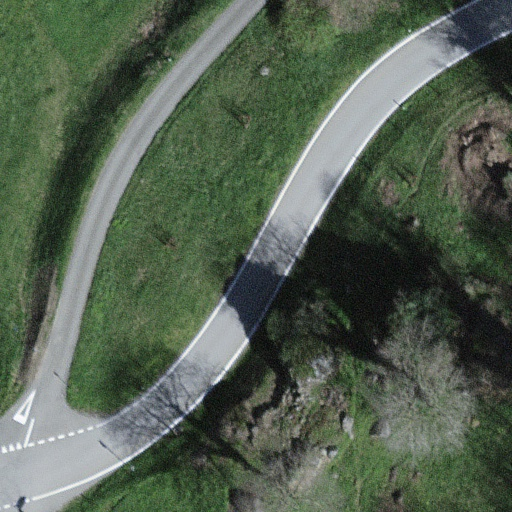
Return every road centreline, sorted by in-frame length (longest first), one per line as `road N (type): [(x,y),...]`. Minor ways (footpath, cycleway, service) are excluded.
road 1 (unclassified): [(26,474),(137,429),(178,394),(214,349),(325,161),(385,87),(511,10)]
road 2 (unclassified): [(26,474),(31,417),(117,174),(169,90),(249,0)]
